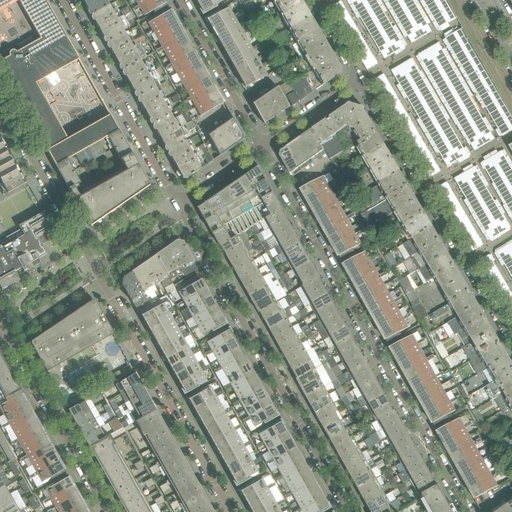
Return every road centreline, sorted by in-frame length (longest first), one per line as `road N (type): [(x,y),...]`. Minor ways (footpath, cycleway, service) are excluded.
road 1 (residential): [(0,102),(230,511)]
road 2 (residential): [(260,147),(463,511)]
road 3 (residential): [(347,511),(175,204)]
road 4 (residential): [(360,80),(511,341)]
road 5 (residential): [(61,0),(175,204)]
road 6 (residential): [(106,511),(1,327)]
road 7 (residential): [(260,147),(177,0)]
road 8 (residential): [(260,147),(360,80)]
